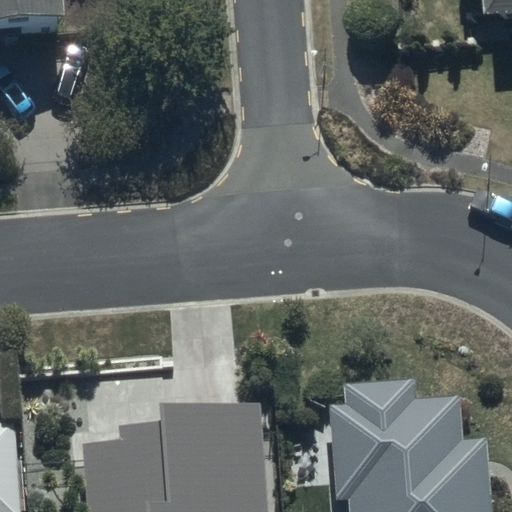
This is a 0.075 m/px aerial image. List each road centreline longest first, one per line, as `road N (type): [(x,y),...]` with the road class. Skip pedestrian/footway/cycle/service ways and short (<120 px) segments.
road 1 (residential): [(0,263),(288,239)]
road 2 (residential): [(288,239),(268,0)]
road 3 (residential): [(511,269),(488,252),(410,238),(288,239)]
